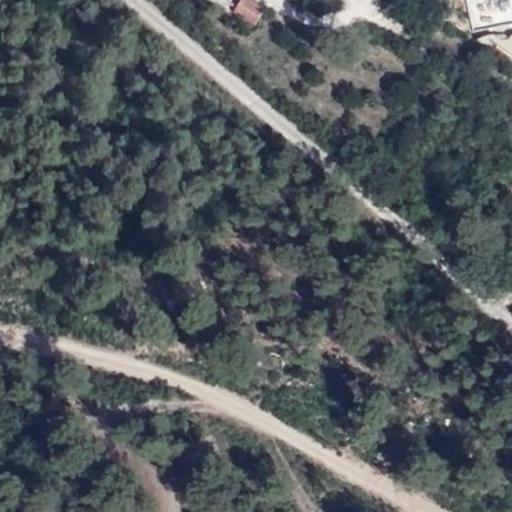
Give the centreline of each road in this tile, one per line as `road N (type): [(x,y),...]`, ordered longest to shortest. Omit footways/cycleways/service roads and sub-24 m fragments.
road 1 (track): [(134,0),(511,325)]
road 2 (track): [(408,511),(152,368),(0,340)]
road 3 (track): [(225,406),(82,412),(143,460),(173,511)]
